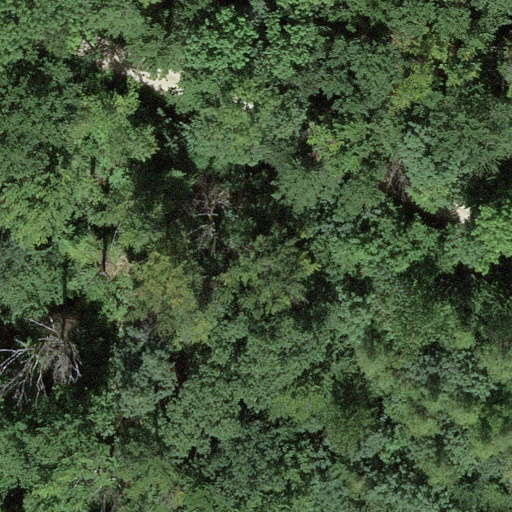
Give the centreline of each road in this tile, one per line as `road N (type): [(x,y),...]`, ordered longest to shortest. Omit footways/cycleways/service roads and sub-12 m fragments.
road 1 (track): [(511,240),(0,21)]
road 2 (track): [(268,511),(0,460)]
